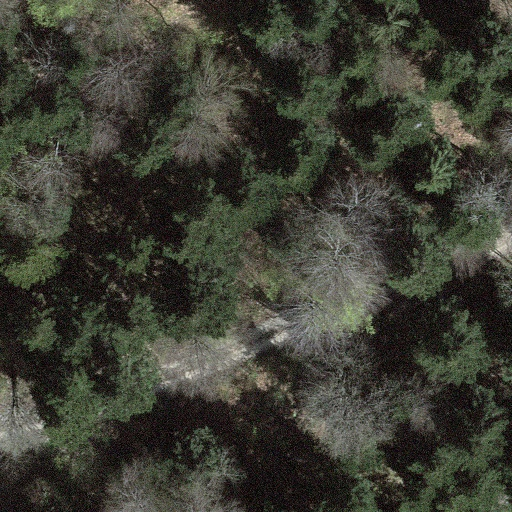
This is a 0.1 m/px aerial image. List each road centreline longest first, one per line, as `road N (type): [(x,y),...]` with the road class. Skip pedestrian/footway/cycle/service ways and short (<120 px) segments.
road 1 (track): [(511,237),(211,363),(0,428)]
road 2 (track): [(0,482),(211,363)]
